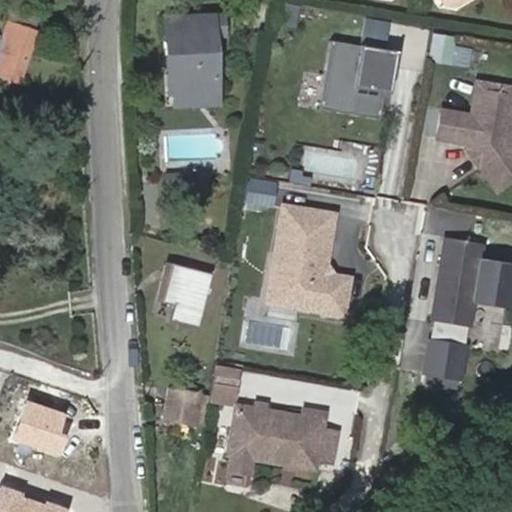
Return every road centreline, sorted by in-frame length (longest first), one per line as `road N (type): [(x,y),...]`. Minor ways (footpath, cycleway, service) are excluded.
road 1 (tertiary): [(118,0),(137,511)]
road 2 (unknown): [(133,405),(0,364)]
